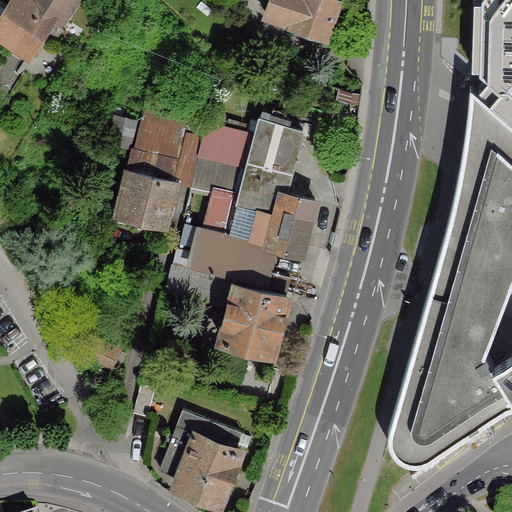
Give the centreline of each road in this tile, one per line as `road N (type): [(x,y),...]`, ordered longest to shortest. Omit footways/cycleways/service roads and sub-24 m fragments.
road 1 (tertiary): [(288,511),(386,194),(407,0)]
road 2 (unclassified): [(0,476),(74,479),(153,511)]
